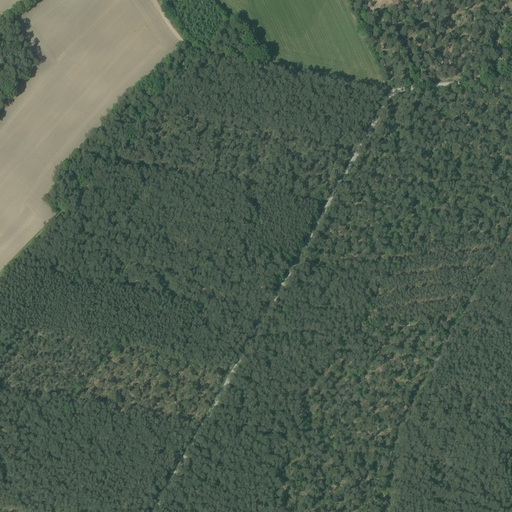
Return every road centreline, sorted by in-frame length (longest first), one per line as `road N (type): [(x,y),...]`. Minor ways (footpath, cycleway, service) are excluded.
road 1 (unclassified): [(153,511),(391,92),(511,77)]
road 2 (track): [(386,511),(398,430),(511,230)]
road 3 (track): [(0,325),(229,376)]
road 4 (track): [(61,211),(204,54)]
road 5 (track): [(204,54),(391,92)]
